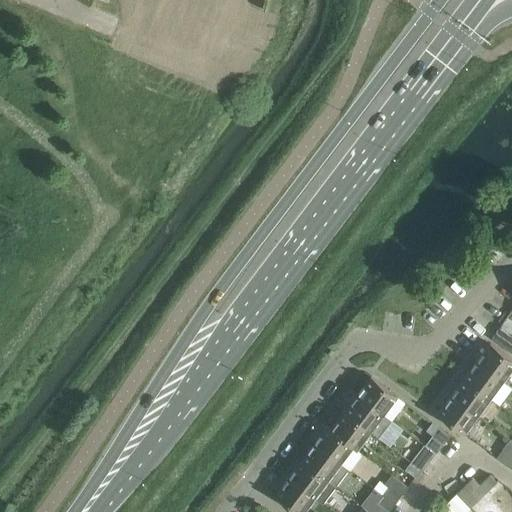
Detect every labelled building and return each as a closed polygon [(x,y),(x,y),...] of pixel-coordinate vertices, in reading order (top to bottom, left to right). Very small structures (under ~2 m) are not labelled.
[(492,338),(510,351),(511,347),(511,335),(500,327),(492,338)] [(511,358),(490,343),(477,361),(503,380),(511,368),(511,358)] [(477,361),(464,378),(490,398),(503,380),(477,361)] [(371,376),(358,394),(384,414),(397,396),(371,376)] [(464,378),(451,396),(478,415),(490,398),(464,378)] [(345,411),(371,431),(378,437),(391,419),(384,414),(358,394),(345,411)] [(478,415),(451,396),(438,414),(464,433),(478,415)] [(345,411),(332,428),(354,445),(353,446),(357,449),(371,431),(345,411)] [(432,422),(426,429),(444,443),(450,435),(432,422)] [(328,425),(315,443),(341,462),(353,446),(354,445),(332,428),(328,425)] [(315,443),(302,460),(336,486),(350,469),(341,462),(315,443)] [(417,454),(411,461),(422,470),(428,462),(417,454)] [(302,460),(289,477),(315,497),(323,503),(336,486),(302,460)] [(422,470),(411,461),(405,469),(416,477),(422,470)] [(390,487),(384,495),(395,503),(401,496),(408,486),(393,474),(385,484),(390,487)] [(465,485),(457,492),(471,507),(487,491),(486,491),(497,481),(490,474),(480,484),(473,477),(465,485)] [(303,511),(315,497),(289,477),(275,495),(297,511),(303,511)] [(457,492),(442,507),(446,511),(465,511),(471,507),(457,492)] [(395,503),(384,495),(378,502),(389,511),(390,510),(395,503)]
